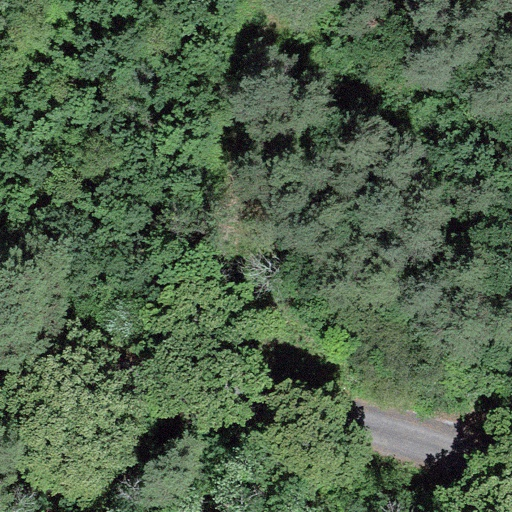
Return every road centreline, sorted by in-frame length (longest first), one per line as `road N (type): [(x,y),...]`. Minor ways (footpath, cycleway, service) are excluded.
road 1 (track): [(511,478),(328,421),(0,355)]
road 2 (track): [(511,350),(301,329),(49,364)]
